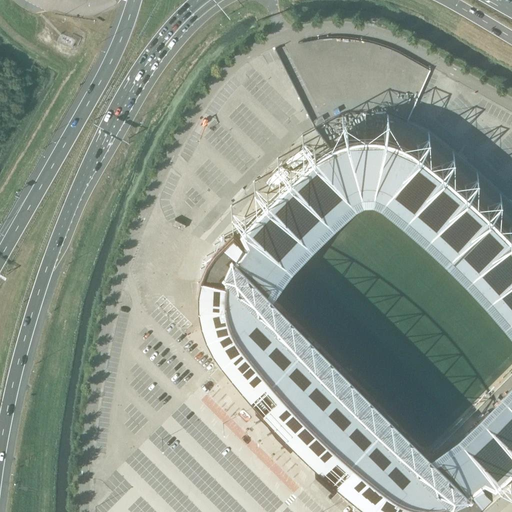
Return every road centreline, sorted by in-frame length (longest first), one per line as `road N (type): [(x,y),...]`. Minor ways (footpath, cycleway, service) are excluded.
road 1 (trunk): [(35,304),(74,198),(122,104),(160,46),(204,0)]
road 2 (motorway): [(96,89),(0,259)]
road 3 (motorway): [(0,453),(35,304)]
